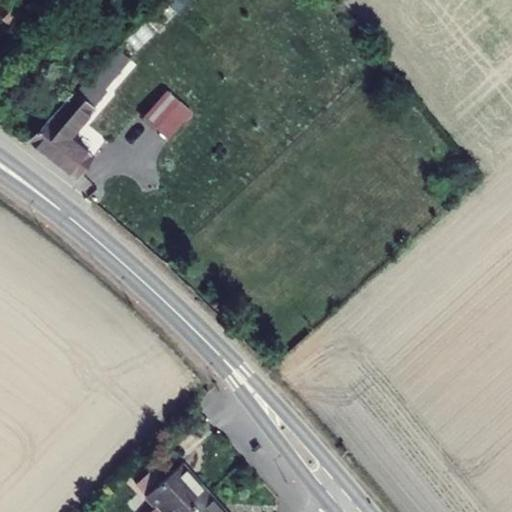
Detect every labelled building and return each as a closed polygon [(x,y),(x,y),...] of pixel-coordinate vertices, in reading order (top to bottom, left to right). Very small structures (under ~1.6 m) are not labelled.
[(0,49),(24,24),(7,8),(0,15),(0,49)] [(138,59),(128,49),(98,77),(36,137),(78,181),(97,162),(76,140),(104,113),(95,104),(140,61),(138,59)] [(160,136),(186,109),(173,97),(147,123),(160,136)] [(195,511),(211,498),(185,469),(174,478),(165,468),(139,491),(158,511),(195,511)] [(195,511),(223,511),(211,498),(195,511)]
